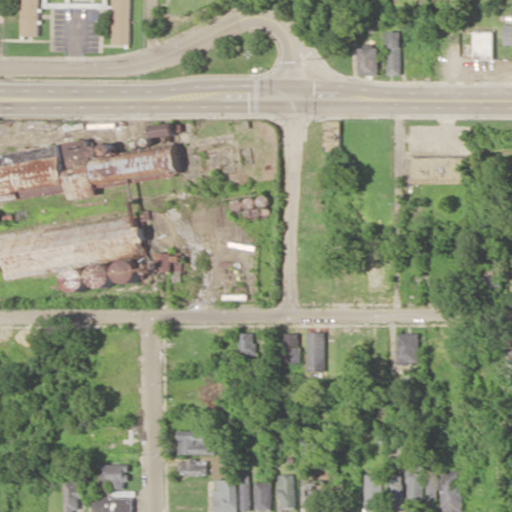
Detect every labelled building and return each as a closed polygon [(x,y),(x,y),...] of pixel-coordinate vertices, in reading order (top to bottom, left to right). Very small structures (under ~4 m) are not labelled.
[(130,0),(22,0),(22,35),(39,36),(39,0),(113,0),(113,44),(130,44),(130,0)] [(400,75),(401,32),(387,31),(386,74),(400,75)] [(474,59),(494,59),(493,32),(474,32),(474,59)] [(358,75),(378,75),(377,48),(357,48),(358,75)] [(0,153),(0,201),(69,192),(70,199),(98,195),(96,186),(181,175),(177,148),(116,156),(114,144),(90,147),(89,141),(0,153)] [(409,183),(464,184),(464,157),(410,156),(409,183)] [(384,294),(385,262),(367,261),(367,293),(384,294)] [(119,266),(95,264),(94,285),(117,287),(119,266)] [(69,290),(89,291),(90,269),(70,268),(69,290)] [(326,332),(309,332),(309,371),(326,371),(326,332)] [(240,355),(255,355),(256,333),(240,333),(240,355)] [(300,363),(301,333),(285,333),(285,363),(300,363)] [(420,333),(398,333),(399,363),(420,363),(420,333)] [(179,454),(216,454),(217,443),(207,443),(207,431),(179,431),(179,454)] [(180,460),(180,475),(208,475),(208,460),(180,460)] [(128,464),(98,464),(98,483),(113,483),(113,489),(128,489),(128,464)] [(424,465),(409,464),(407,507),(423,508),(424,465)] [(429,503),(438,504),(439,471),(430,470),(429,503)] [(462,470),(442,470),(441,511),(461,511),(462,470)] [(296,509),(296,474),(279,474),(280,509),(296,509)] [(366,506),(383,506),(382,474),(365,474),(366,506)] [(403,508),(404,476),(389,475),(388,508),(403,508)] [(217,480),(217,489),(214,489),(214,511),(238,511),(237,479),(217,480)] [(241,510),(251,510),(250,480),(241,480),(241,510)] [(80,498),(86,498),(86,491),(80,491),(80,481),(65,481),(64,511),(79,511),(80,498)] [(303,481),(302,511),(320,511),(321,481),(303,481)] [(272,482),(256,482),(257,511),(273,510),(272,482)] [(93,511),(133,511),(134,491),(94,490),(93,511)]
